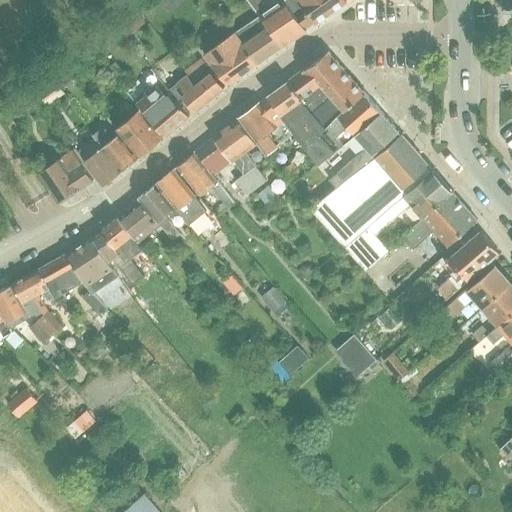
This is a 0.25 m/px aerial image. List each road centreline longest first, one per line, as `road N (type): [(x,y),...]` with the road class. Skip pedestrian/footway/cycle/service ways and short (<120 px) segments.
road 1 (residential): [(0,259),(102,203),(308,45),(330,35),(461,37)]
road 2 (secondary): [(511,204),(470,158),(459,127),(461,37)]
